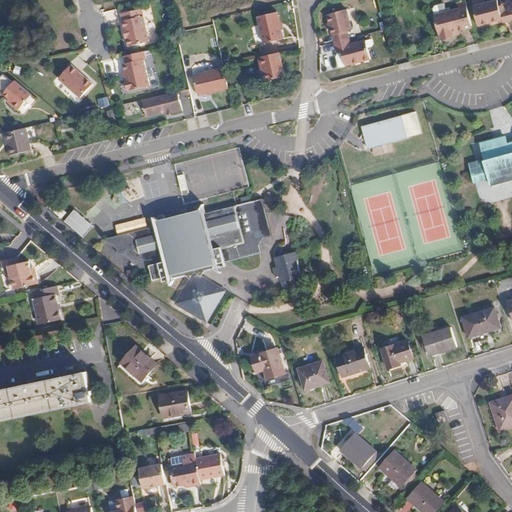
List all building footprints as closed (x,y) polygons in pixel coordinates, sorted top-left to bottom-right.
[(503,18),(500,5),(498,0),(496,0),(473,6),(479,25),(503,18)] [(473,26),(466,1),(458,3),(459,8),(433,14),(439,35),(441,34),(442,40),(455,37),(454,35),(453,31),(460,30),(473,26)] [(509,19),(507,11),(505,4),(500,5),(503,18),(504,20),(509,19)] [(123,38),(144,33),(138,6),(118,11),(121,26),(120,27),(123,38)] [(336,42),(350,38),(348,31),(352,30),(347,10),(329,15),(336,42)] [(276,11),(257,16),(263,43),(282,39),(276,11)] [(146,40),(144,33),(123,38),(125,45),(146,40)] [(351,44),(350,38),(336,42),(338,49),(342,48),(343,51),(339,53),(337,56),(340,67),(371,58),(368,47),(372,46),(374,43),(372,38),(351,44)] [(283,78),(278,53),(256,58),(259,69),(262,68),(265,82),(283,78)] [(125,79),(123,79),(125,90),(147,85),(141,58),(121,63),(125,79)] [(78,98),(90,84),(68,64),(56,78),(78,98)] [(225,87),(220,68),(191,75),(195,94),(225,87)] [(17,110),(30,94),(13,80),(3,93),(12,102),(10,104),(17,110)] [(167,95),(166,93),(143,98),(145,105),(143,105),(144,108),(146,108),(147,114),(166,110),(165,108),(174,106),(175,109),(182,108),(179,92),(167,95)] [(108,96),(99,98),(101,107),(110,105),(108,96)] [(400,110),(360,121),(366,144),(405,134),(400,110)] [(28,150),(23,127),(2,132),(7,155),(28,150)] [(468,168),(473,167),(485,164),(486,169),(484,169),(486,176),(488,183),(508,178),(507,175),(511,173),(511,141),(505,143),(503,135),(492,138),(480,140),(484,157),(474,159),(467,160),(468,168)] [(485,164),(473,167),(475,178),(478,178),(486,176),(484,169),(486,169),(485,164)] [(201,278),(201,274),(205,266),(258,251),(258,249),(260,247),(260,244),(264,237),(269,236),(268,233),(271,232),(265,211),(265,210),(261,198),(256,199),(246,202),(201,214),(200,210),(150,224),(151,228),(100,242),(110,249),(111,254),(116,253),(128,261),(156,254),(157,258),(141,263),(144,277),(161,273),(163,278),(180,273),(189,278),(175,303),(206,320),(223,291),(201,278)] [(83,237),(93,225),(74,209),(64,221),(83,237)] [(289,257),(279,253),(276,260),(272,259),(268,268),(271,270),(269,276),(273,278),(269,288),(273,289),(279,278),(289,257)] [(18,263),(16,257),(1,260),(3,267),(8,266),(13,288),(37,283),(35,273),(31,273),(30,268),(29,261),(18,263)] [(273,278),(269,276),(264,286),(269,288),(273,278)] [(65,291),(63,284),(38,290),(45,322),(67,317),(61,292),(65,291)] [(495,306),(463,317),(470,336),(501,326),(495,306)] [(452,327),(424,336),(430,354),(458,345),(452,327)] [(413,357),(407,341),(382,350),(388,369),(399,365),(398,362),(413,357)] [(136,381),(150,364),(131,346),(116,364),(136,381)] [(364,347),(337,357),(342,377),(370,367),(364,347)] [(285,373),(277,348),(253,356),(258,372),(266,369),(268,379),(285,373)] [(323,362),(300,370),(305,390),(329,382),(323,362)] [(89,367),(0,386),(0,417),(94,396),(89,367)] [(179,391),(153,396),(157,418),(183,412),(179,391)] [(511,395),(491,402),(500,429),(511,425),(511,395)] [(444,412),(436,414),(439,422),(446,420),(444,412)] [(354,432),(340,448),(361,466),(375,451),(354,432)] [(392,450),(378,466),(400,485),(414,469),(392,450)] [(196,458),(195,452),(171,456),(172,464),(170,464),(173,485),(191,483),(191,485),(201,484),(200,479),(196,458)] [(221,454),(196,458),(200,479),(225,475),(221,454)] [(165,482),(162,462),(139,466),(142,486),(165,482)] [(409,499),(433,493),(421,483),(408,498),(409,499)] [(161,505),(170,504),(168,485),(159,486),(161,505)] [(112,511),(136,511),(133,491),(117,495),(119,506),(111,507),(112,511)] [(433,511),(443,501),(433,493),(409,499),(424,511),(433,511)] [(138,511),(145,511),(147,511),(144,501),(137,503),(138,511)]
